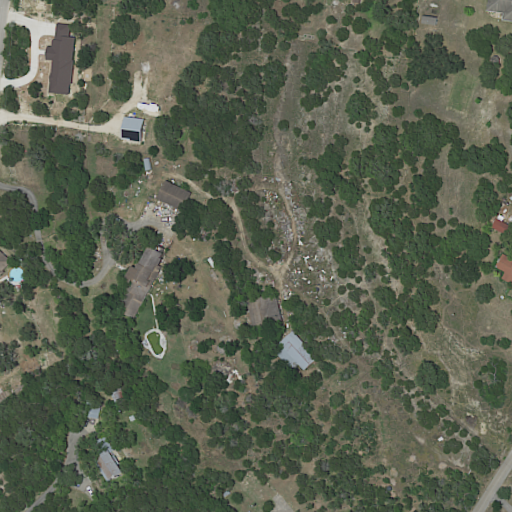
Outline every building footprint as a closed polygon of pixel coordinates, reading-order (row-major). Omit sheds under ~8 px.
[(511,0),(511,22),(503,21),(504,14),(487,12),(488,0),(511,0)] [(424,17),(438,19),(437,26),(423,24),(424,17)] [(186,149),(191,137),(196,139),(192,149),(186,149)] [(183,213),(158,200),(167,182),(192,195),(183,213)] [(511,226),(511,227),(508,235),(492,227),(497,218),(511,226)] [(197,237),(203,226),(208,229),(202,240),(197,237)] [(152,248),(163,253),(160,258),(162,258),(158,265),(161,267),(135,319),(118,310),(128,291),(125,289),(128,282),(123,279),(131,266),(135,268),(138,262),(139,263),(148,246),(152,248)] [(0,251),(11,262),(0,273),(0,275),(1,276),(0,277),(0,251)] [(511,283),(502,278),(506,272),(496,266),(499,262),(498,261),(500,258),(501,259),(504,253),(511,257),(511,283)] [(279,302),(283,321),(253,327),(248,300),(277,294),(279,302)] [(276,352),(283,346),(280,343),(293,331),(318,358),(304,371),(297,363),(291,369),(276,352)] [(117,404),(112,394),(122,390),(126,399),(117,404)] [(99,419),(84,415),(88,401),(103,405),(99,419)] [(124,473),(110,481),(96,459),(103,455),(97,446),(109,438),(116,450),(112,453),(115,457),(117,456),(122,464),(120,466),(124,473)]
